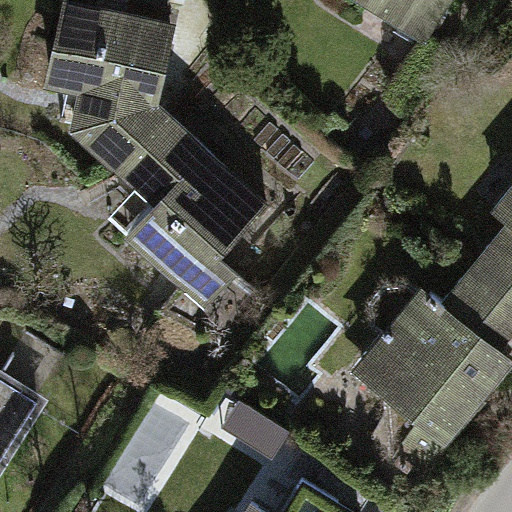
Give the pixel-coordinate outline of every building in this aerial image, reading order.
[(77,125),(117,163),(165,111),(154,102),(172,23),(164,22),(167,0),(102,0),(101,7),(67,0),(50,79),(69,83),(85,86),(78,121),(77,125)] [(367,0),(426,37),(448,0),(367,0)] [(462,60),(426,37),(390,96),(411,116),(462,60)] [(62,117),(78,121),(85,86),(69,83),(62,117)] [(265,202),(165,111),(117,163),(124,169),(142,186),(133,195),(149,210),(131,230),(184,278),(190,283),(218,253),(265,202)] [(142,186),(124,169),(111,178),(127,191),(110,211),(131,230),(149,210),(133,195),(142,186)] [(510,220),(475,261),(511,290),(511,185),(495,207),(510,220)] [(190,283),(184,278),(159,310),(163,313),(146,333),(163,348),(196,348),(205,338),(222,346),(264,294),(218,253),(190,283)] [(498,350),(511,331),(511,290),(475,261),(446,297),(433,287),(429,292),(426,290),(423,294),(408,282),(387,284),(374,300),(375,322),(384,330),(381,334),(386,339),(362,368),(389,390),(394,454),(399,453),(395,458),(408,468),(412,463),(417,467),(505,356),(498,350)] [(0,460),(39,399),(0,374),(0,460)] [(240,397),(222,425),(273,457),(291,429),(240,397)] [(267,511),(252,502),(245,511),(267,511)]
